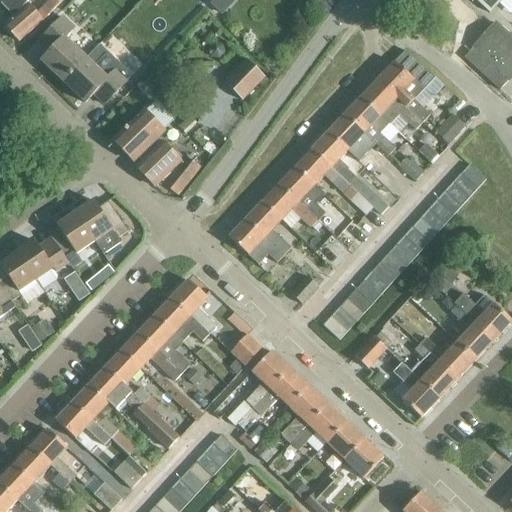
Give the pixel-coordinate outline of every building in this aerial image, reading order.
[(0,0),(0,2),(14,16),(26,3),(29,0),(0,0)] [(14,16),(3,25),(4,26),(18,43),(42,22),(59,4),(54,0),(49,0),(36,15),(28,5),(26,3),(14,16)] [(221,14),(235,0),(234,0),(215,0),(211,5),(221,14)] [(473,0),(489,13),(500,0),(473,0)] [(63,83),(85,60),(64,40),(74,29),(62,18),(38,43),(49,53),(41,62),(63,83)] [(500,90),(511,76),(511,39),(494,23),(464,58),(500,90)] [(85,60),(63,83),(85,104),(93,95),(104,105),(127,81),(131,76),(99,45),(85,60)] [(393,62),(375,81),(395,99),(420,124),(428,115),(413,100),(423,91),(434,79),(405,52),(394,63),(393,62)] [(243,101),(264,79),(246,61),(224,83),(243,101)] [(375,81),(359,98),(386,123),(388,125),(398,116),(413,131),(420,124),(395,99),(375,81)] [(386,123),(359,98),(342,116),(374,145),(386,157),(394,149),(377,133),(386,123)] [(142,114),(113,142),(133,162),(137,158),(141,163),(159,145),(155,141),(162,134),(161,133),(172,122),(154,104),(143,115),(142,114)] [(342,116),(326,133),(346,151),(358,162),(374,145),(342,116)] [(448,145),(465,128),(452,116),(435,133),(448,145)] [(326,133),(310,150),(348,186),(372,209),(379,216),(386,209),(346,171),(347,169),(338,160),(346,151),(326,133)] [(179,162),(178,161),(161,143),(159,145),(141,163),(136,169),(154,187),(179,162)] [(418,152),(429,163),(436,155),(425,145),(418,152)] [(348,186),(310,150),(293,168),(313,187),(323,176),(365,217),(372,209),(348,186)] [(406,158),(403,161),(398,167),(413,182),(422,173),(406,158)] [(200,168),(192,162),(169,191),(177,197),(200,168)] [(468,165),(460,174),(476,189),(485,180),(468,165)] [(293,168),(277,185),(315,221),(323,213),(314,206),(323,196),(313,187),(293,168)] [(460,174),(452,183),(468,198),(476,189),(460,174)] [(468,198),(452,183),(444,192),(460,207),(468,198)] [(291,210),(309,228),(315,221),(277,185),(261,202),(280,221),(291,210)] [(444,192),(436,201),(452,216),(460,207),(444,192)] [(75,214),(95,242),(103,255),(122,242),(119,238),(128,232),(108,202),(99,208),(94,201),(75,214)] [(452,216),(436,201),(427,210),(444,225),(452,216)] [(261,202),(244,220),(283,256),(289,249),(271,231),(280,221),(261,202)] [(427,210),(419,219),(436,234),(444,225),(427,210)] [(95,242),(75,214),(57,226),(62,233),(52,240),(70,266),(72,269),(82,263),(77,254),(95,242)] [(419,219),(411,228),(427,243),(436,234),(419,219)] [(283,256),(244,220),(227,238),(257,265),(266,255),(275,264),(283,256)] [(411,228),(403,237),(419,252),(427,243),(411,228)] [(419,252),(403,237),(395,246),(411,260),(419,252)] [(34,241),(17,253),(36,281),(44,291),(56,282),(57,275),(70,266),(52,240),(39,249),(34,241)] [(411,260),(395,246),(387,255),(403,269),(411,260)] [(36,281),(17,253),(0,264),(0,265),(8,276),(0,281),(0,285),(11,302),(21,296),(19,292),(36,281)] [(403,269),(387,255),(378,264),(395,278),(403,269)] [(455,278),(465,268),(451,255),(441,265),(455,278)] [(395,278),(378,264),(370,272),(387,287),(395,278)] [(387,287),(370,272),(362,281),(378,296),(387,287)] [(315,287),(306,278),(290,295),(300,304),(315,287)] [(93,280),(84,287),(89,294),(99,288),(93,280)] [(378,296),(362,281),(354,290),(370,305),(378,296)] [(188,282),(171,299),(190,318),(209,335),(217,327),(198,309),(207,300),(188,282)] [(90,294),(89,294),(84,287),(82,284),(72,292),(79,302),(90,294)] [(0,318),(15,308),(11,302),(0,285),(0,318)] [(370,305),(354,290),(346,299),(362,314),(370,305)] [(510,322),(491,304),(483,296),(473,306),(461,295),(452,304),(455,307),(464,316),(473,324),(472,324),(483,334),(492,342),(510,322)] [(171,299),(155,316),(174,335),(182,342),(183,343),(191,333),(202,343),(209,335),(190,318),(171,299)] [(362,314),(346,299),(338,308),(354,323),(362,314)] [(63,304),(54,309),(62,320),(70,315),(63,304)] [(449,312),(459,322),(464,316),(455,307),(449,312)] [(354,323),(338,308),(330,317),(346,332),(354,323)] [(250,331),(233,314),(227,321),(244,337),(250,331)] [(155,316),(138,334),(157,353),(181,375),(189,366),(174,351),(182,342),(174,335),(155,316)] [(346,332),(330,317),(321,326),(338,341),(346,332)] [(44,323),(31,332),(40,344),(53,336),(44,323)] [(492,342),(483,334),(472,324),(454,343),(473,362),(492,342)] [(40,347),(26,327),(18,333),(31,353),(40,347)] [(383,332),(375,341),(384,349),(393,340),(383,332)] [(138,334),(121,352),(141,370),(150,360),(174,382),(181,375),(157,353),(138,334)] [(246,336),(230,353),(245,367),(261,349),(246,336)] [(366,369),(385,350),(384,349),(375,341),(372,338),(354,357),(366,369)] [(434,347),(424,338),(418,345),(427,354),(434,347)] [(454,343),(436,362),(456,380),(473,362),(454,343)] [(436,362),(427,354),(418,345),(411,351),(421,361),(410,373),(418,381),(418,382),(437,400),(456,380),(436,362)] [(121,352),(104,369),(124,388),(141,370),(121,352)] [(270,391),(290,370),(271,352),(267,356),(251,373),(262,384),(244,403),(243,402),(226,420),(234,428),(251,409),(252,410),(270,392),(270,391)] [(236,360),(229,368),(237,375),(244,367),(236,360)] [(437,400),(418,382),(418,381),(410,373),(400,364),(393,371),(403,380),(401,382),(410,391),(400,401),(419,419),(437,400)] [(104,369),(88,386),(108,405),(113,410),(115,411),(124,402),(135,412),(132,415),(168,448),(177,439),(151,414),(141,405),(132,397),(130,395),(131,394),(124,388),(104,369)] [(192,370),(184,378),(195,388),(202,380),(192,370)] [(270,392),(252,410),(260,417),(278,399),(288,408),(308,387),(290,370),(270,391),(270,392)] [(88,386),(71,404),(91,423),(110,441),(126,457),(134,449),(98,415),(108,405),(88,386)] [(308,387),(288,408),(297,417),(288,427),(290,428),(281,437),(289,445),(326,405),(308,387)] [(149,398),(150,398),(140,389),(132,397),(141,405),(151,414),(158,406),(149,398)] [(71,404),(54,423),(73,441),(84,430),(103,447),(110,441),(91,423),(71,404)] [(345,423),(326,405),(289,445),(290,445),(297,452),(315,434),(326,444),(345,423)] [(259,419),(251,411),(237,426),(245,434),(259,419)] [(363,440),(345,423),(326,444),(344,461),(363,440)] [(258,427),(247,438),(254,445),(265,433),(258,427)] [(46,431),(29,449),(49,467),(58,476),(68,485),(74,478),(55,460),(66,449),(46,431)] [(243,434),(239,439),(250,449),(254,445),(247,438),(243,434)] [(219,436),(211,445),(227,460),(235,451),(219,436)] [(363,440),(344,461),(363,479),(383,459),(363,440)] [(265,442),(254,453),(266,465),(277,454),(265,442)] [(227,460),(211,445),(203,454),(219,469),(227,460)] [(29,449),(12,466),(32,485),(49,467),(29,449)] [(219,469),(203,454),(195,463),(211,478),(219,469)] [(122,462),(112,474),(129,490),(140,478),(145,473),(128,456),(122,462)] [(211,478),(195,463),(186,472),(203,487),(211,478)] [(12,466),(0,479),(0,487),(16,502),(24,510),(26,511),(41,511),(42,511),(33,503),(42,494),(32,485),(12,466)] [(203,487),(186,472),(178,481),(194,495),(203,487)] [(68,485),(58,476),(52,483),(61,492),(68,485)] [(296,477),(289,486),(296,493),(301,498),(309,490),(296,477)] [(305,503),(313,511),(332,511),(323,503),(336,489),(326,480),(305,503)] [(178,481),(170,489),(186,504),(194,495),(178,481)] [(110,511),(120,500),(103,484),(92,496),(110,511)] [(0,487),(0,511),(5,511),(16,502),(0,487)] [(179,511),(186,504),(170,489),(162,498),(176,511),(179,511)] [(228,492),(216,504),(223,511),(235,499),(228,492)] [(437,511),(438,511),(419,494),(402,511),(437,511)] [(176,511),(162,498),(154,507),(159,511),(176,511)] [(295,511),(285,502),(284,501),(274,511),(265,503),(258,510),(260,511),(295,511)]
